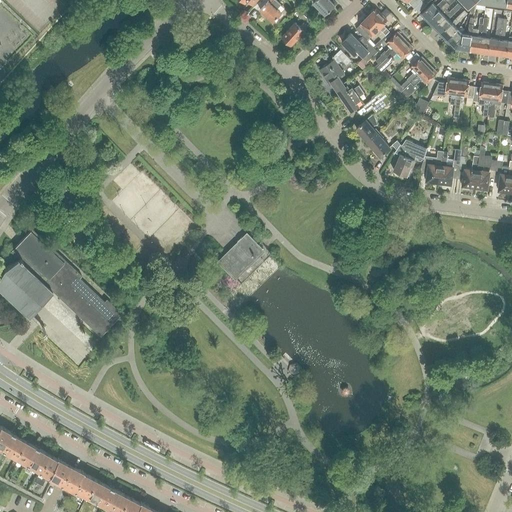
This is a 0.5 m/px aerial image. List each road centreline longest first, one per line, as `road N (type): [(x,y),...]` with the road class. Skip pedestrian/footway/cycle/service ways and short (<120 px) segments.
road 1 (residential): [(310,511),(158,441),(15,360)]
road 2 (primary): [(270,511),(125,441),(0,367)]
road 3 (residential): [(0,211),(114,76),(191,0)]
road 4 (residential): [(511,214),(381,189),(353,167),(286,72)]
road 5 (primary): [(0,383),(241,511)]
road 6 (residential): [(511,71),(449,62),(388,0)]
